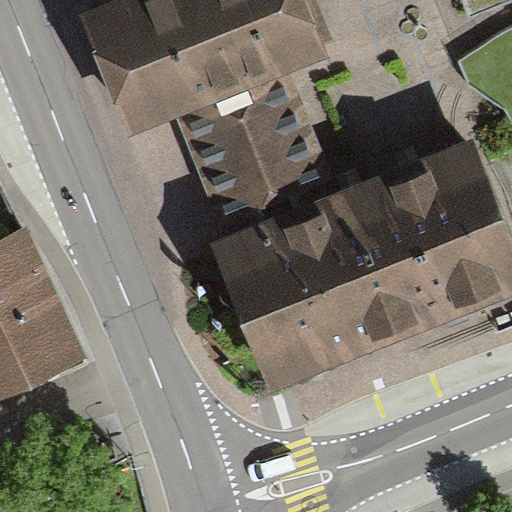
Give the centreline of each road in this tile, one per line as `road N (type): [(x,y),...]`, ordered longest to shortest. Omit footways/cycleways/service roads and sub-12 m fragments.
road 1 (tertiary): [(205,511),(7,0)]
road 2 (tertiary): [(511,403),(211,511)]
